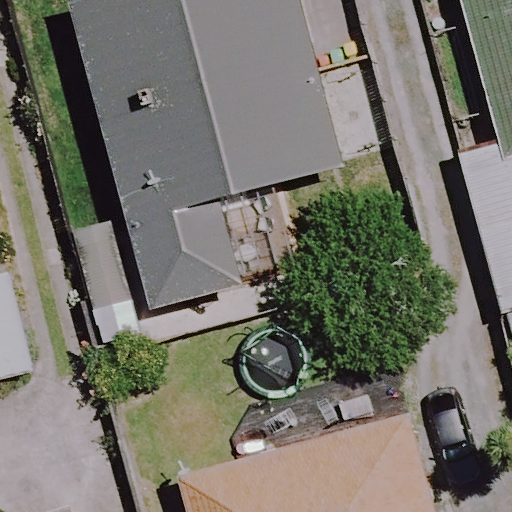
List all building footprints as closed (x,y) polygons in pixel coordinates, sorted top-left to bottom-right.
[(335,179),(293,0),(116,0),(71,11),(143,320),(244,297),(223,204),(335,179)] [(511,125),(511,0),(455,0),(491,132),(511,125)] [(511,174),(464,187),(497,313),(511,309),(511,174)] [(0,386),(23,381),(0,289),(0,386)] [(424,511),(399,425),(178,490),(184,511),(424,511)]
